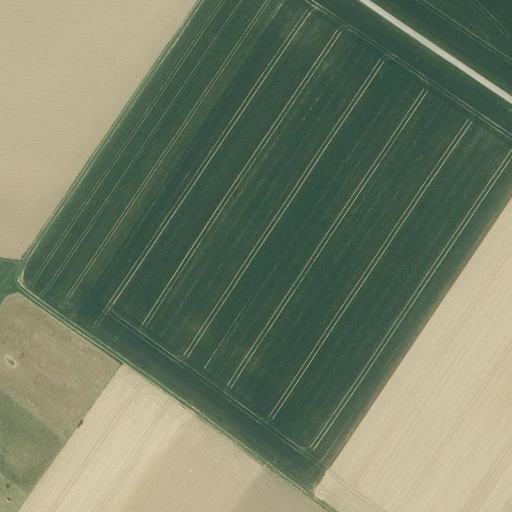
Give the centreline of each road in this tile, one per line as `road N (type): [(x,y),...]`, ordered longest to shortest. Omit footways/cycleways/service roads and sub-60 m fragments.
road 1 (track): [(10,283),(325,511)]
road 2 (track): [(511,101),(362,0)]
